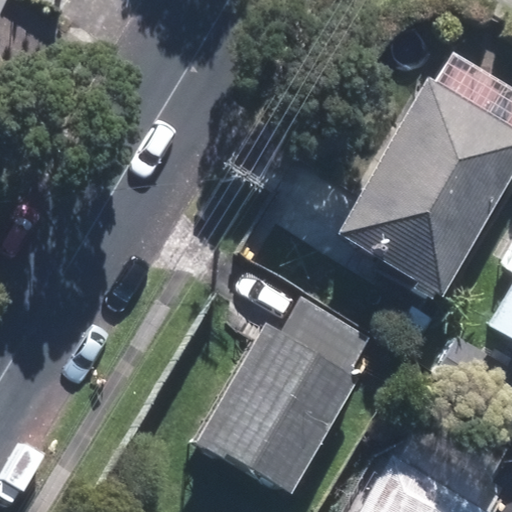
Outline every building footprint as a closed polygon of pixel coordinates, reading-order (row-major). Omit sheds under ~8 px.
[(511,145),(412,84),(313,244),(422,310),(511,164),(511,145)] [(511,251),(461,333),(511,364),(511,251)] [(252,327),(175,451),(269,508),(345,386),(338,381),(362,342),(288,296),(264,334),(252,327)] [(445,333),(414,384),(476,422),(507,372),(445,333)] [(511,511),(511,452),(482,505),(493,511),(511,511)] [(459,511),(375,461),(343,511),(459,511)]
